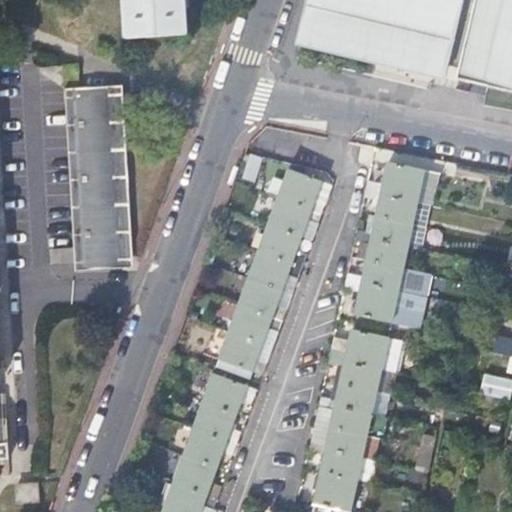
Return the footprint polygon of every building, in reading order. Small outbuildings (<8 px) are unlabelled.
[(124,0),(126,37),(192,34),(190,0),(124,0)] [(511,0),(310,0),(301,45),(444,79),(461,0),(464,0),(478,4),(460,81),(511,94),(511,0)] [(133,262),(123,83),(68,86),(78,249),(53,250),(54,267),(133,262)] [(359,296),(354,318),(392,326),(424,173),(386,166),(381,187),(371,185),(367,202),(378,204),(371,237),(361,234),(358,246),(369,249),(361,280),(352,278),(348,294),(359,296)] [(314,201),(320,185),(288,173),(218,362),(262,378),(267,366),(256,362),(267,331),(277,335),(286,312),(276,308),(287,279),(297,282),(306,259),(295,255),(307,224),(317,228),(325,205),(314,201)] [(331,511),(332,510),(338,511),(351,511),(389,341),(351,333),(346,355),(336,353),(332,370),(342,372),(336,404),(325,402),(323,413),(334,415),(326,448),(316,446),(314,457),(324,460),(314,507),(317,508),(315,511),(331,511)] [(491,353),(511,357),(511,343),(494,339),(491,353)] [(185,451),(183,458),(162,511),(201,511),(202,510),(208,511),(212,511),(216,504),(218,498),(221,490),(211,486),(221,456),(232,460),(242,435),(231,430),(242,401),(252,405),(257,392),(212,376),(185,451)] [(478,405),(503,411),(509,384),(485,378),(478,405)] [(427,476),(432,454),(418,451),(413,472),(427,476)] [(427,476),(432,477),(437,454),(432,454),(427,476)] [(437,454),(432,477),(432,480),(442,482),(448,457),(437,454)] [(39,502),(38,485),(17,486),(18,503),(39,502)]
